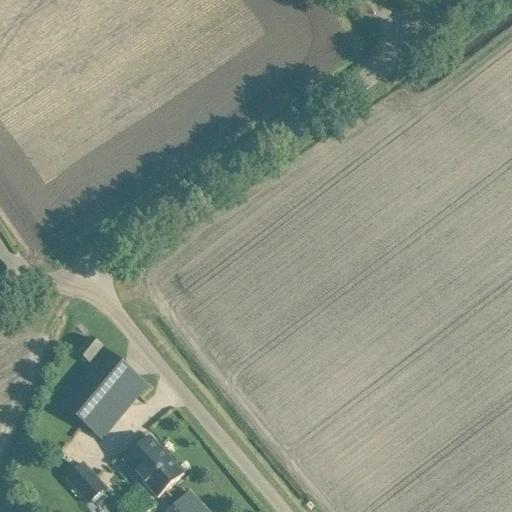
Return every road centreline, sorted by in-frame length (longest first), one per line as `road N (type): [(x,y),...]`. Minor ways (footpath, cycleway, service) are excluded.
road 1 (unclassified): [(80,262),(411,45)]
road 2 (residential): [(284,511),(80,262)]
